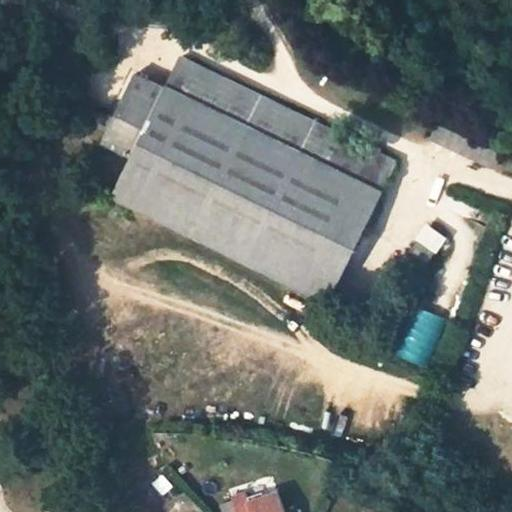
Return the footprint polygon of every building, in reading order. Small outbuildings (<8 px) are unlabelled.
[(97,37),(66,39),(66,53),(98,51),(97,37)] [(98,65),(98,51),(66,53),(67,68),(98,65)] [(132,156),(112,197),(327,302),(395,163),(181,56),(174,70),(184,75),(169,104),(130,86),(120,108),(135,114),(130,122),(116,115),(108,112),(98,81),(98,65),(67,68),(67,87),(79,120),(108,133),(104,142),(132,156)] [(166,87),(136,73),(130,86),(169,104),(184,75),(174,70),(166,87)] [(135,114),(120,108),(116,115),(130,122),(135,114)] [(438,126),(433,139),(492,167),(498,155),(438,126)] [(418,239),(407,255),(424,267),(435,251),(418,239)] [(416,305),(396,354),(426,366),(446,317),(416,305)] [(284,511),(278,492),(249,502),(246,494),(232,498),(237,511),(284,511)]
